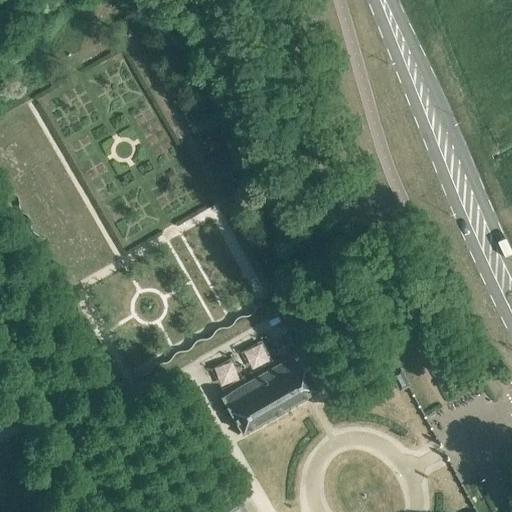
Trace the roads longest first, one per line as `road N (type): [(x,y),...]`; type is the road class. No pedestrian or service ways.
road 1 (primary): [(511,296),(382,0)]
road 2 (unclassified): [(510,511),(471,434),(511,411)]
